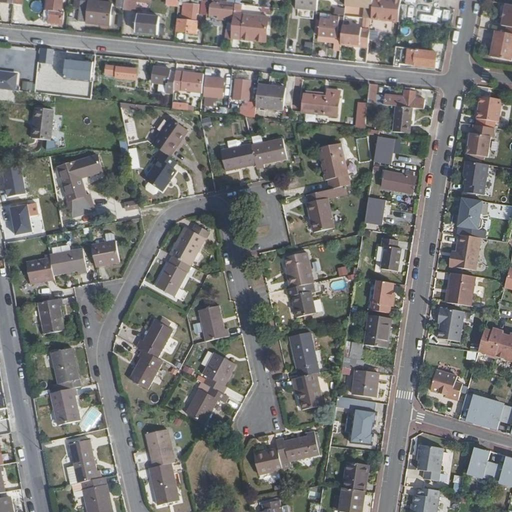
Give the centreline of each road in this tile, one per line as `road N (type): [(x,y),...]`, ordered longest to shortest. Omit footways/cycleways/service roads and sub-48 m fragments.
road 1 (residential): [(136,511),(101,357),(105,334),(168,216),(212,205),(223,210),(262,386),(258,418)]
road 2 (residential): [(0,34),(455,82)]
road 3 (unclassified): [(455,82),(402,412)]
road 4 (residential): [(0,305),(42,511)]
